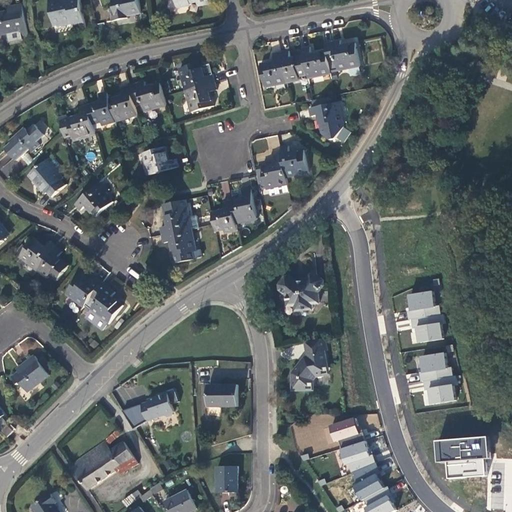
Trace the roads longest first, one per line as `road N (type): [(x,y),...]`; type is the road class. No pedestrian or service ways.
road 1 (residential): [(330,204),(359,244),(402,450),(443,511)]
road 2 (residential): [(241,32),(73,70),(0,118)]
road 3 (residential): [(229,271),(259,334),(263,511)]
road 4 (residential): [(416,41),(361,169),(330,204)]
road 5 (residential): [(241,32),(259,123),(214,142),(219,175)]
road 6 (residential): [(229,271),(96,381)]
road 7 (residential): [(400,12),(371,8),(241,32)]
road 8 (residential): [(0,188),(91,242),(121,247)]
road 9 (residential): [(96,381),(0,471)]
road 10 (residential): [(96,381),(32,322),(19,316),(0,330)]
road 11 (unknown): [(96,381),(153,461),(142,483)]
road 12 (residential): [(330,204),(229,271)]
